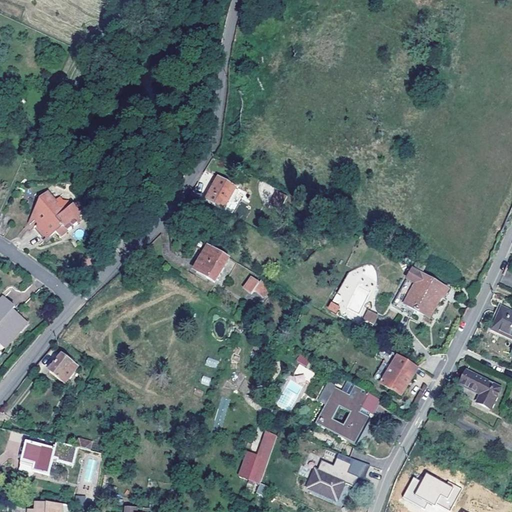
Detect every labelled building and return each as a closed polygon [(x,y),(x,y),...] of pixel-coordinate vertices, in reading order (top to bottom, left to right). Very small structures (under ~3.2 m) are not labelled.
[(157,9),(149,14),(154,21),(161,16),(157,9)] [(219,177),(206,201),(223,211),(236,187),(219,177)] [(40,219),(36,222),(39,227),(38,228),(49,240),(56,234),(62,229),(66,234),(79,224),(80,223),(78,220),(81,218),(73,208),(69,210),(58,210),(55,207),(57,205),(48,195),(40,202),(42,204),(36,216),(40,219)] [(26,231),(36,222),(40,219),(36,216),(42,204),(40,202),(26,231)] [(63,237),(66,234),(62,229),(56,234),(61,239),(63,237)] [(125,244),(116,232),(106,240),(116,252),(125,244)] [(230,260),(208,247),(195,270),(207,277),(205,279),(215,285),(230,260)] [(193,272),(205,279),(207,277),(195,270),(193,272)] [(448,291),(413,272),(396,302),(416,313),(430,320),(442,297),(444,298),(448,291)] [(244,290),(252,296),(259,286),(252,280),(244,290)] [(4,299),(0,303),(0,339),(5,344),(18,330),(21,333),(27,326),(12,312),(15,309),(4,299)] [(336,313),(340,305),(330,301),(327,308),(336,313)] [(416,313),(396,302),(394,307),(413,318),(416,313)] [(511,312),(501,308),(495,322),(511,329),(511,312)] [(362,319),(374,325),(378,314),(367,309),(362,319)] [(511,329),(495,322),(491,331),(511,340),(511,329)] [(0,346),(5,351),(21,333),(18,330),(5,344),(0,339),(0,346)] [(300,354),(295,361),(305,367),(309,360),(300,354)] [(62,357),(49,374),(65,386),(78,369),(62,357)] [(216,368),(218,361),(207,357),(205,364),(216,368)] [(419,369),(398,358),(392,367),(381,386),(402,398),(419,369)] [(376,383),(381,386),(392,367),(387,364),(376,383)] [(500,389),(465,373),(459,385),(481,395),(477,404),(490,411),(500,389)] [(201,383),(208,385),(210,378),(203,376),(201,383)] [(335,391),(350,399),(355,388),(341,380),(335,391)] [(320,402),(327,406),(335,391),(328,387),(320,402)] [(366,418),(368,414),(372,416),(379,401),(355,388),(350,399),(335,391),(327,406),(316,426),(355,446),(369,420),(366,418)] [(260,488),(277,438),(266,435),(258,459),(249,484),(260,488)] [(90,449),(92,441),(80,438),(78,445),(90,449)] [(55,451),(26,444),(19,473),(27,475),(27,472),(49,477),(53,460),(55,451)] [(74,464),(77,450),(56,444),(55,451),(53,460),(74,464)] [(319,463),(307,491),(337,503),(345,485),(355,489),(359,479),(319,463)] [(463,473),(452,467),(447,474),(459,481),(463,473)] [(454,491),(445,505),(457,511),(482,511),(484,509),(454,491)]
